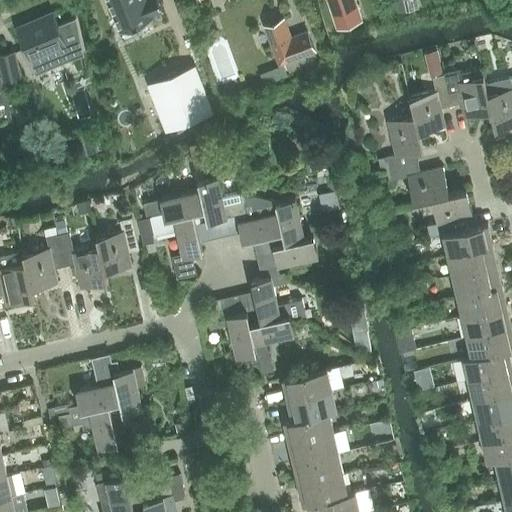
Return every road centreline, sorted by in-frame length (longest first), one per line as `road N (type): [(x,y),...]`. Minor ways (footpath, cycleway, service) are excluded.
road 1 (residential): [(0,366),(179,328)]
road 2 (residential): [(179,328),(196,343),(208,390),(245,400),(255,429)]
